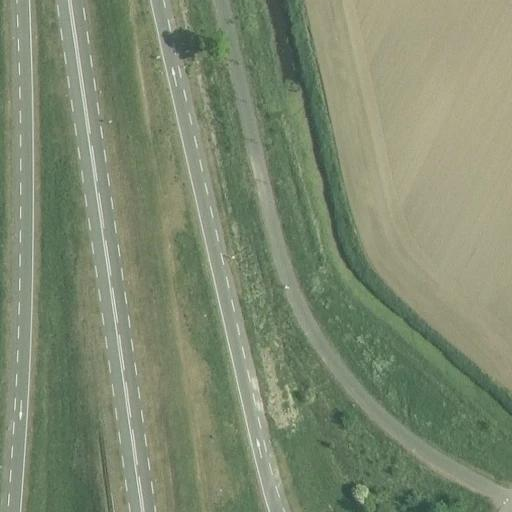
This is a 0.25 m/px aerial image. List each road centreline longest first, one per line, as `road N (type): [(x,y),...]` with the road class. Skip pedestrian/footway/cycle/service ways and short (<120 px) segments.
road 1 (unclassified): [(511,499),(404,437),(351,387),(316,339),(296,303),(220,0)]
road 2 (tertiary): [(278,511),(160,0)]
road 3 (tertiary): [(67,0),(141,511)]
road 4 (tertiary): [(24,0),(29,285),(13,511)]
